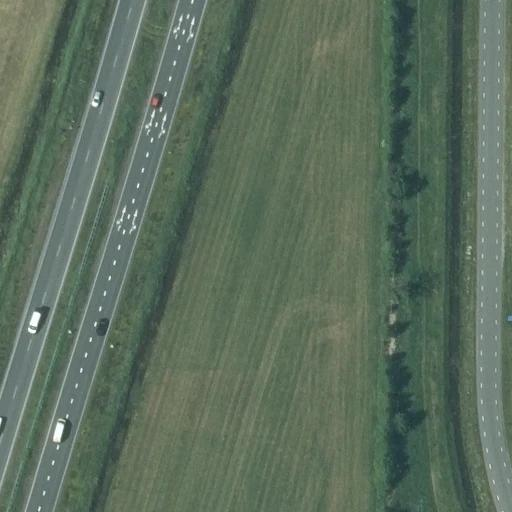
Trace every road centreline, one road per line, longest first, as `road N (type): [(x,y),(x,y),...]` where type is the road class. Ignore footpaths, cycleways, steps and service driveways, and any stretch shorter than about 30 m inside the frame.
road 1 (trunk): [(38,511),(190,0)]
road 2 (tertiary): [(509,511),(487,398),(490,0)]
road 3 (trunk): [(131,0),(0,437)]
